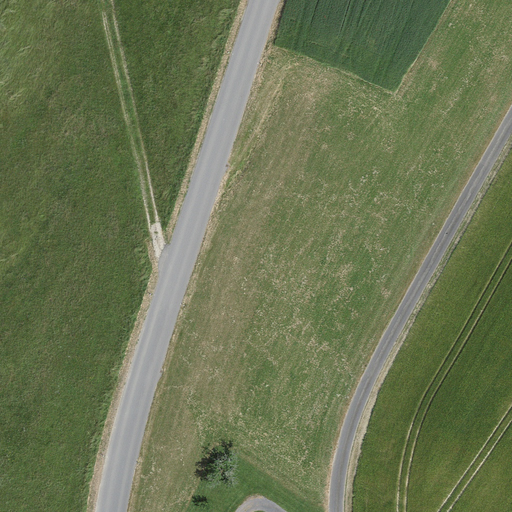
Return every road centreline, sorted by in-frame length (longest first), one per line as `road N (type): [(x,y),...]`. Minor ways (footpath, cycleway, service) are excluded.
road 1 (tertiary): [(265,0),(142,380),(112,511)]
road 2 (track): [(338,511),(350,430),(375,365),(511,121)]
